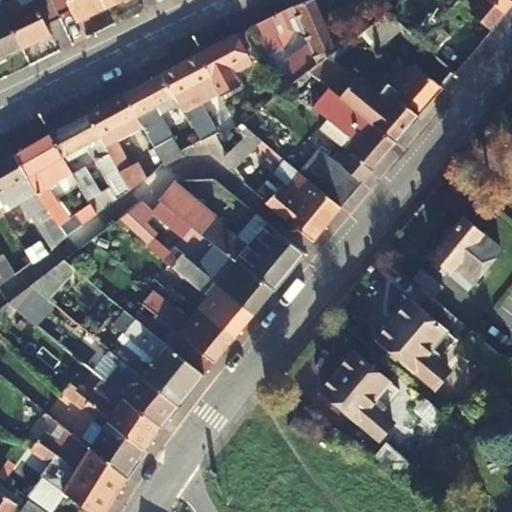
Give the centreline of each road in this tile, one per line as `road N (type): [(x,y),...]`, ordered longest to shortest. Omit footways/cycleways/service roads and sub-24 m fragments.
road 1 (tertiary): [(170,479),(511,52)]
road 2 (tertiary): [(0,110),(234,0)]
road 3 (unknown): [(337,266),(216,163)]
